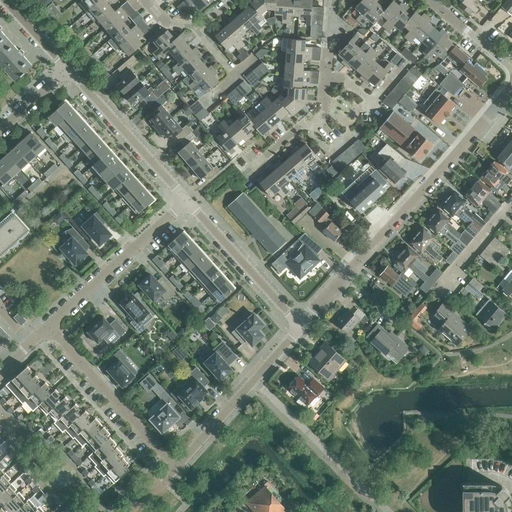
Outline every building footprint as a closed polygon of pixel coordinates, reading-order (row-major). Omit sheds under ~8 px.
[(81,0),(85,5),(82,8),(86,12),(100,0),(81,0)] [(97,19),(111,7),(107,3),(110,0),(100,0),(86,12),(94,22),(97,19)] [(194,0),(185,0),(177,7),(181,12),(194,0)] [(197,6),(201,11),(213,0),(194,0),(181,12),(185,17),(197,6)] [(249,0),(248,1),(249,1),(261,15),(261,14),(267,9),(264,0),(249,0)] [(264,0),(267,9),(275,10),(275,0),(264,0)] [(282,23),(286,23),(288,0),(275,0),(275,10),(274,14),(283,15),(282,23)] [(291,24),(291,16),(299,16),(300,0),(288,0),(286,23),(291,24)] [(300,0),(299,16),(306,17),(306,25),(311,25),(311,19),(312,13),(312,7),(312,0),(300,0)] [(356,19),(360,22),(378,0),(361,0),(355,8),(361,13),(356,19)] [(386,10),(385,10),(380,6),(383,2),(380,0),(378,0),(360,22),(363,25),(368,19),(374,24),(382,15),(386,10)] [(472,4),(475,0),(459,0),(462,2),(459,6),(469,14),(472,10),(475,13),(478,9),(472,4)] [(511,0),(507,0),(501,7),(511,16),(511,15),(511,0)] [(105,28),(131,6),(127,1),(115,12),(111,7),(97,19),(105,28)] [(248,7),(243,12),(260,32),(263,29),(258,23),(264,18),(261,14),(261,15),(249,1),(245,4),(248,7)] [(382,26),(386,29),(405,6),(402,2),(399,5),(393,1),(385,10),(386,10),(382,15),(387,20),(382,26)] [(52,3),(45,9),(54,20),(61,13),(52,3)] [(113,37),(126,25),(123,21),(135,11),(131,6),(105,28),(113,37)] [(412,16),(411,16),(406,12),(409,9),(405,6),(386,29),(389,32),(394,26),(400,31),(404,26),(412,16)] [(251,29),(256,35),(260,32),(243,12),(237,17),(235,13),(231,17),(245,34),(251,29)] [(408,40),(427,17),(424,13),(421,17),(415,12),(411,16),(412,16),(404,26),(410,31),(404,37),(408,40)] [(224,28),(241,48),(245,45),(240,39),(245,34),(231,17),(227,20),(230,23),(224,28)] [(427,17),(408,40),(411,42),(416,36),(422,41),(434,28),(428,23),(431,20),(427,17)] [(349,24),(354,28),(358,23),(353,19),(349,24)] [(116,50),(121,46),(146,24),(142,20),(130,30),(126,25),(113,37),(108,41),(116,50)] [(129,56),(138,48),(143,44),(138,39),(150,29),(146,24),(121,46),(129,56)] [(0,48),(10,40),(0,30),(2,28),(0,25),(0,48)] [(249,56),(241,48),(224,28),(219,32),(216,29),(212,33),(227,50),(233,44),(238,50),(237,50),(240,54),(237,57),(242,62),(249,56)] [(434,28),(422,41),(428,46),(422,52),(426,55),(446,32),(442,29),(439,32),(434,28)] [(178,37),(178,36),(175,33),(172,36),(167,30),(153,42),(158,48),(152,53),(155,57),(160,53),(178,37)] [(446,32),(426,55),(429,58),(434,52),(443,60),(439,64),(455,46),(454,46),(451,50),(449,48),(452,44),(447,39),(449,36),(446,32)] [(183,33),(178,36),(178,37),(160,53),(163,56),(169,51),(174,57),(188,45),(183,39),(186,37),(183,33)] [(345,65),(360,49),(354,44),(359,37),(355,34),(350,40),(338,54),(344,59),(341,62),(345,65)] [(287,39),(286,51),(320,54),(321,48),(305,47),(305,40),(287,39)] [(10,40),(0,48),(0,63),(1,64),(7,71),(15,80),(21,75),(25,72),(32,65),(22,54),(24,53),(21,49),(19,51),(10,40)] [(175,71),(198,51),(195,47),(192,50),(188,45),(174,57),(179,62),(173,68),(175,71)] [(487,73),(475,63),(472,67),(465,60),(468,57),(455,46),(439,64),(444,68),(451,59),(461,68),(459,70),(478,87),(486,78),(484,76),(487,73)] [(55,57),(59,54),(52,47),(48,50),(55,57)] [(357,70),(374,50),(371,47),(365,53),(360,49),(345,65),(349,69),(351,66),(357,70)] [(406,47),(402,51),(414,62),(418,58),(406,47)] [(259,59),(269,51),(269,50),(261,49),(255,54),(259,59)] [(363,81),(378,64),(372,59),(377,53),(374,50),(357,70),(362,75),(359,78),(363,81)] [(189,75),(203,63),(199,58),(202,55),(198,51),(175,71),(178,74),(184,69),(189,75)] [(285,63),(303,65),(304,59),(320,60),(320,54),(286,51),(285,63)] [(390,61),(395,65),(402,56),(397,52),(390,61)] [(117,85),(124,94),(140,81),(130,69),(139,62),(133,55),(117,69),(122,75),(120,77),(123,80),(117,85)] [(163,60),(157,63),(167,79),(172,75),(163,60)] [(191,89),(214,69),(211,66),(208,68),(203,63),(189,75),(185,78),(190,84),(188,86),(191,89)] [(270,72),(262,63),(258,67),(265,76),(270,72)] [(285,63),(284,75),(318,78),(319,72),(303,71),(303,65),(285,63)] [(387,72),(393,66),(389,63),(384,69),(378,64),(363,81),(367,84),(370,81),(376,86),(387,72)] [(409,71),(418,79),(422,74),(413,66),(409,71)] [(265,76),(258,67),(254,70),(261,79),(265,76)] [(214,69),(191,89),(194,93),(200,87),(205,94),(219,82),(214,76),(217,73),(214,69)] [(261,79),(254,70),(249,74),(257,83),(261,79)] [(409,71),(405,75),(414,83),(418,79),(409,71)] [(452,95),(462,83),(449,72),(439,84),(452,95)] [(257,83),(249,74),(245,78),(253,87),(257,83)] [(283,88),(288,88),(302,89),(302,88),(302,83),(318,84),(318,78),(284,75),(283,88)] [(411,87),(414,83),(405,75),(401,80),(411,87)] [(401,80),(398,84),(407,92),(411,87),(401,80)] [(124,94),(132,103),(138,98),(141,101),(143,99),(148,106),(149,105),(162,94),(164,92),(162,89),(159,85),(150,93),(140,81),(124,94)] [(244,81),(239,85),(247,94),(252,90),(244,81)] [(398,84),(394,88),(403,96),(404,94),(407,92),(398,84)] [(247,94),(239,85),(235,89),(243,98),(247,94)] [(288,88),(287,96),(305,105),(306,89),(302,88),(302,89),(288,88)] [(394,88),(390,93),(399,100),(403,96),(394,88)] [(243,98),(235,89),(231,92),(239,101),(243,98)] [(447,114),(455,105),(436,89),(428,99),(447,114)] [(239,101),(231,92),(226,96),(234,105),(239,101)] [(390,93),(387,97),(396,105),(398,102),(399,100),(390,93)] [(167,100),(162,94),(149,105),(154,111),(152,113),(154,116),(149,121),(157,130),(172,117),(162,105),(167,100)] [(410,112),(417,105),(404,94),(403,96),(399,100),(398,102),(410,112)] [(289,118),(292,115),(293,115),(281,101),(278,97),(272,103),(267,96),(264,99),(281,120),(286,115),(289,118)] [(292,116),(305,105),(287,96),(281,101),(293,115),(292,115),(292,116)] [(383,101),(390,107),(392,109),(396,105),(387,97),(383,101)] [(265,108),(260,113),(274,131),(278,127),(275,124),(281,120),(264,99),(260,102),(265,108)] [(439,124),(447,114),(428,99),(424,103),(427,106),(423,111),(439,124)] [(49,117),(57,125),(73,110),(70,107),(71,106),(65,100),(58,106),(60,107),(49,117)] [(188,108),(192,112),(201,105),(198,100),(188,108)] [(192,112),(196,117),(205,109),(201,105),(192,112)] [(251,132),(255,128),(256,127),(245,115),(246,115),(244,113),(239,107),(236,110),(241,116),(235,121),(249,138),(253,135),(251,132)] [(192,121),(196,117),(189,108),(185,111),(188,114),(187,115),(192,121)] [(205,109),(196,117),(200,121),(209,113),(205,109)] [(57,125),(64,133),(81,118),(77,113),(76,114),(73,110),(57,125)] [(401,145),(406,148),(406,149),(420,161),(433,145),(393,111),(380,128),(401,145)] [(256,127),(255,128),(262,136),(268,131),(270,134),(274,131),(260,113),(254,118),(249,112),(246,115),(245,115),(256,127)] [(180,142),(183,140),(192,132),(193,131),(187,124),(182,129),(172,117),(157,130),(164,139),(170,134),(173,137),(175,135),(180,142)] [(85,122),(81,118),(64,133),(71,141),(88,126),(84,123),(85,122)] [(224,120),(221,123),(238,143),(243,139),(246,142),(249,138),(235,121),(229,126),(224,120)] [(217,126),(222,132),(216,137),(215,135),(212,137),(224,151),(226,149),(231,154),(235,151),(232,148),(238,143),(221,123),(217,126)] [(74,139),(81,147),(96,134),(92,129),(91,130),(88,126),(71,141),(71,142),(74,139)] [(41,129),(37,133),(42,138),(46,135),(41,129)] [(192,132),(183,140),(187,144),(177,152),(185,161),(198,150),(191,141),(196,137),(192,132)] [(28,137),(27,136),(23,140),(36,154),(45,147),(32,133),(28,137)] [(81,147),(88,155),(102,142),(99,139),(100,138),(96,134),(81,147)] [(45,141),(50,146),(53,143),(49,138),(45,141)] [(212,138),(209,141),(214,147),(217,144),(212,138)] [(376,149),(381,142),(375,138),(370,145),(376,149)] [(358,139),(354,143),(362,152),(366,148),(358,139)] [(19,145),(15,148),(28,162),(36,154),(23,140),(18,144),(19,145)] [(511,140),(497,158),(498,158),(496,160),(497,161),(509,172),(511,174),(511,140)] [(105,146),(102,142),(88,155),(95,163),(93,165),(110,150),(106,145),(105,146)] [(53,143),(50,146),(55,152),(58,148),(53,143)] [(350,147),(357,156),(362,152),(354,143),(350,147)] [(399,178),(400,179),(407,172),(398,164),(404,158),(387,143),(378,153),(387,161),(380,169),(394,182),(399,178)] [(297,145),(294,149),(308,166),(314,161),(319,167),(323,164),(319,159),(324,155),(315,145),(311,149),(306,144),(300,148),(297,145)] [(350,147),(345,150),(353,160),(357,156),(350,147)] [(12,151),(11,150),(7,154),(20,169),(28,162),(15,148),(12,151)] [(292,155),(287,159),(304,179),(308,177),(302,171),(308,166),(294,149),(290,152),(292,155)] [(93,165),(100,173),(117,158),(113,155),(114,154),(110,150),(93,165)] [(206,159),(198,150),(185,161),(189,165),(187,167),(191,172),(206,159)] [(345,150),(341,154),(349,163),(353,160),(345,150)] [(59,157),(64,162),(68,159),(63,153),(59,157)] [(3,159),(0,162),(0,163),(12,176),(20,169),(7,154),(2,158),(3,159)] [(341,154),(337,158),(345,167),(349,163),(341,154)] [(117,158),(100,173),(107,181),(125,166),(121,161),(120,162),(117,158)] [(332,162),(340,171),(345,167),(337,158),(332,162)] [(68,159),(64,162),(69,168),(73,164),(68,159)] [(216,166),(213,168),(206,159),(191,172),(194,176),(197,175),(201,179),(204,176),(208,180),(220,171),(216,166)] [(287,159),(282,164),(279,161),(275,164),(290,181),(296,176),(301,182),(304,179),(287,159)] [(493,162),(491,165),(489,165),(487,168),(488,169),(487,169),(506,185),(511,178),(506,173),(506,172),(493,162)] [(12,176),(0,163),(0,179),(4,184),(12,176)] [(55,163),(49,169),(52,172),(58,167),(55,163)] [(274,170),(269,175),(286,195),(289,192),(284,186),(290,181),(275,164),(272,167),(274,170)] [(129,170),(125,166),(107,181),(114,189),(131,175),(128,171),(129,170)] [(43,174),(47,177),(52,172),(49,169),(43,174)] [(73,173),(78,178),(82,175),(77,169),(73,173)] [(483,172),(484,174),(481,177),(492,186),(491,188),(496,193),(501,187),(506,191),(509,188),(506,185),(487,169),(486,170),(485,170),(483,172)] [(82,175),(78,178),(84,184),(87,180),(82,175)] [(114,189),(122,197),(139,182),(135,177),(134,178),(131,175),(114,189)] [(286,195),(269,175),(264,180),(261,176),(257,180),(271,197),(277,192),(283,198),(286,195)] [(39,178),(33,183),(36,187),(42,182),(39,178)] [(376,199),(385,191),(374,179),(367,185),(363,181),(345,197),(351,204),(352,202),(361,212),(372,202),(370,200),(374,197),(376,199)] [(478,180),(475,183),(474,183),(472,186),(472,187),(471,188),(497,209),(501,204),(492,196),(490,198),(487,195),(490,190),(478,180)] [(122,197),(129,205),(145,191),(142,187),(143,186),(139,182),(122,197)] [(27,188),(31,192),(36,187),(33,183),(27,188)] [(92,185),(88,189),(93,194),(97,191),(92,185)] [(497,209),(471,188),(470,188),(468,190),(468,192),(465,195),(477,206),(481,201),(489,208),(487,209),(493,214),(497,209)] [(23,199),(28,194),(25,190),(13,201),(16,205),(23,199)] [(102,197),(97,191),(93,194),(98,200),(102,197)] [(149,194),(145,191),(129,205),(137,214),(147,204),(149,206),(155,200),(150,193),(149,194)] [(449,195),(447,198),(472,220),(481,228),(486,223),(475,213),(473,215),(466,208),(466,209),(461,205),(465,201),(454,191),(451,195),(449,195)] [(255,240),(257,238),(271,254),(286,241),(242,193),(228,206),(253,234),(251,235),(253,237),(255,240)] [(299,208),(307,202),(303,196),(295,202),(299,208)] [(455,213),(468,225),(457,238),(466,246),(473,237),(481,228),(472,220),(447,198),(446,198),(442,202),(444,203),(441,207),(452,216),(455,213)] [(102,205),(107,210),(111,207),(106,201),(102,205)] [(322,225),(324,223),(327,226),(323,231),(334,241),(342,232),(331,222),(326,218),(329,215),(317,203),(310,210),(308,212),(322,225)] [(304,216),(310,210),(306,205),(299,210),(304,216)] [(116,213),(111,207),(107,210),(113,216),(116,213)] [(292,221),(302,213),(297,208),(288,216),(292,221)] [(434,213),(431,216),(447,230),(457,238),(460,234),(447,222),(449,219),(439,209),(435,213),(434,213)] [(58,222),(65,217),(60,211),(52,219),(55,222),(58,222)] [(102,242),(103,243),(106,243),(108,240),(109,238),(108,237),(111,234),(102,225),(107,221),(98,211),(93,216),(83,226),(100,244),(102,242)] [(0,251),(2,250),(5,250),(8,247),(9,248),(10,247),(9,246),(13,243),(13,240),(17,237),(19,239),(20,238),(17,236),(21,232),(24,233),(28,229),(29,230),(30,229),(15,213),(0,226),(0,251)] [(118,215),(115,218),(120,224),(124,221),(118,215)] [(466,246),(457,238),(447,230),(431,216),(429,219),(429,221),(425,225),(436,234),(440,230),(454,243),(449,248),(453,251),(458,255),(466,246)] [(437,248),(430,241),(434,237),(423,227),(420,231),(418,231),(416,234),(434,251),(437,248)] [(68,260),(71,259),(75,264),(76,263),(78,264),(83,259),(82,258),(86,254),(84,250),(89,246),(73,228),(65,231),(69,241),(61,248),(65,253),(68,260)] [(166,247),(174,255),(190,240),(187,236),(188,236),(184,231),(166,247)] [(305,246),(287,263),(300,277),(318,261),(317,259),(319,257),(317,254),(322,249),(304,233),(298,239),(305,246)] [(442,257),(434,251),(416,234),(413,237),(413,239),(410,243),(421,252),(424,249),(438,261),(442,257)] [(504,256),(509,249),(494,237),(489,243),(504,256)] [(194,244),(190,240),(174,255),(181,263),(199,247),(195,243),(194,244)] [(401,253),(416,267),(416,266),(424,273),(427,269),(415,259),(418,255),(407,246),(404,249),(403,249),(401,251),(401,253)] [(203,252),(199,247),(181,263),(188,271),(205,256),(202,252),(203,252)] [(494,267),(499,261),(484,249),(479,255),(494,267)] [(450,264),(458,255),(453,251),(445,261),(450,264)] [(425,282),(429,278),(423,273),(424,273),(416,266),(416,267),(401,253),(400,254),(399,254),(397,256),(397,257),(394,261),(397,263),(394,266),(401,272),(405,275),(407,272),(410,269),(425,282)] [(205,256),(188,271),(196,279),(213,263),(209,259),(208,260),(205,256)] [(155,263),(160,268),(163,265),(158,259),(155,263)] [(217,268),(213,263),(196,279),(203,287),(219,272),(216,269),(217,268)] [(168,270),(163,265),(160,268),(165,274),(168,270)] [(394,287),(401,292),(406,296),(416,284),(405,275),(401,272),(399,275),(387,266),(380,275),(392,285),(394,282),(396,284),(394,287)] [(435,283),(443,274),(437,269),(429,278),(435,283)] [(223,276),(219,272),(203,287),(210,295),(228,279),(224,275),(223,276)] [(160,294),(165,300),(175,291),(166,281),(161,286),(150,274),(149,276),(148,274),(143,278),(144,280),(139,284),(154,300),(160,294)] [(169,278),(174,284),(178,281),(173,275),(169,278)] [(511,277),(508,283),(503,279),(499,284),(503,288),(502,290),(511,297),(511,277)] [(435,283),(429,278),(425,282),(420,288),(426,293),(435,283)] [(218,304),(234,289),(231,285),(232,284),(228,279),(210,295),(218,304)] [(174,284),(179,290),(183,286),(178,281),(174,284)] [(478,299),(483,294),(469,282),(464,288),(478,299)] [(183,294),(189,300),(192,297),(187,291),(183,294)] [(121,303),(121,304),(134,319),(130,322),(139,333),(145,328),(139,321),(148,313),(149,312),(148,312),(132,294),(133,294),(132,293),(131,294),(132,294),(121,303)] [(197,302),(192,297),(189,300),(194,306),(197,302)] [(494,330),(507,315),(489,299),(476,315),(494,330)] [(422,323),(417,318),(428,308),(423,303),(406,319),(416,329),(422,323)] [(200,305),(196,308),(201,314),(205,310),(200,305)] [(453,313),(448,308),(446,310),(441,306),(433,315),(443,324),(438,330),(456,345),(469,330),(451,315),(453,313)] [(359,320),(353,314),(348,310),(336,323),(347,333),(359,320)] [(222,318),(216,311),(209,317),(216,324),(222,318)] [(13,317),(21,326),(26,321),(19,312),(13,317)] [(247,340),(252,345),(262,336),(257,330),(263,324),(254,314),(238,328),(237,327),(232,332),(242,344),(247,340)] [(360,321),(364,325),(369,319),(365,316),(360,321)] [(88,331),(87,331),(87,332),(88,332),(88,333),(86,334),(91,339),(92,338),(97,343),(98,344),(99,343),(98,343),(104,338),(108,334),(113,329),(120,336),(126,331),(115,319),(110,324),(104,317),(103,317),(97,322),(93,326),(88,331)] [(203,323),(209,330),(215,325),(208,317),(203,323)] [(367,337),(381,350),(382,349),(387,353),(388,352),(398,360),(409,348),(395,336),(393,338),(378,324),(367,337)] [(0,344),(9,336),(0,326),(0,344)] [(177,333),(183,340),(189,334),(183,327),(177,333)] [(317,352),(337,370),(346,360),(325,342),(317,352)] [(218,379),(220,380),(232,370),(228,365),(236,357),(225,344),(216,352),(204,362),(213,373),(212,374),(217,380),(218,379)] [(351,350),(345,345),(341,350),(346,355),(351,350)] [(119,350),(109,360),(113,364),(107,369),(107,370),(113,376),(112,376),(113,377),(116,379),(116,380),(116,381),(117,380),(122,386),(122,387),(123,386),(124,385),(125,387),(132,381),(130,380),(134,376),(134,377),(134,376),(134,375),(123,363),(127,359),(119,350)] [(328,380),(337,370),(317,352),(308,362),(328,380)] [(6,385),(14,394),(35,375),(33,377),(30,373),(32,371),(27,366),(6,385)] [(201,397),(207,391),(203,387),(209,382),(196,367),(188,375),(193,380),(189,384),(189,386),(179,395),(191,409),(198,402),(201,399),(201,400),(202,399),(203,398),(201,397)] [(35,375),(14,394),(22,403),(45,382),(41,386),(38,382),(40,380),(35,375)] [(148,392),(157,384),(149,375),(140,383),(148,392)] [(308,384),(298,376),(287,388),(289,390),(289,391),(290,393),(291,394),(293,393),(306,405),(316,394),(317,395),(323,388),(313,378),(308,384)] [(45,382),(22,403),(23,404),(25,402),(32,410),(55,390),(55,389),(51,393),(48,389),(50,388),(45,382)] [(38,406),(46,414),(65,397),(65,396),(61,400),(58,396),(60,395),(55,390),(32,410),(33,411),(38,406)] [(160,397),(167,405),(151,419),(154,423),(153,424),(158,430),(159,428),(162,432),(169,425),(171,427),(171,426),(170,425),(173,422),(174,424),(175,423),(173,422),(179,417),(171,408),(175,404),(165,393),(160,397)] [(48,413),(56,421),(75,404),(75,403),(71,407),(68,404),(70,402),(65,397),(46,414),(46,415),(48,413)] [(62,432),(66,429),(85,411),(81,414),(78,411),(80,409),(75,404),(56,421),(54,423),(62,432)] [(73,438),(76,436),(95,418),(91,421),(88,418),(90,416),(85,411),(66,429),(62,432),(65,430),(73,438)] [(310,416),(315,420),(319,416),(314,412),(310,416)] [(76,436),(78,434),(86,443),(103,427),(101,428),(98,425),(100,423),(95,418),(76,436)] [(92,453),(110,437),(109,437),(106,434),(108,432),(103,427),(86,443),(94,451),(92,453)] [(110,437),(92,453),(89,456),(96,465),(95,466),(95,467),(116,448),(116,447),(115,448),(112,444),(114,442),(110,437)] [(121,453),(116,448),(95,467),(103,476),(123,458),(122,458),(119,455),(121,453)] [(125,465),(127,463),(123,458),(103,476),(106,474),(114,483),(129,469),(125,465)] [(0,493),(11,483),(8,481),(10,479),(5,473),(0,476),(0,493)] [(511,497),(510,495),(510,494),(509,493),(507,491),(506,490),(505,489),(504,487),(502,486),(500,485),(498,484),(497,484),(495,483),(492,482),(489,482),(468,483),(462,483),(463,483),(463,511),(511,511),(511,499),(511,497)] [(2,507),(3,507),(19,492),(17,494),(14,491),(16,490),(11,483),(0,493),(0,502),(1,501),(4,505),(2,507)] [(284,511),(287,510),(265,486),(246,502),(254,511),(284,511)] [(7,511),(9,510),(10,511),(15,511),(29,500),(28,499),(25,503),(22,500),(24,498),(19,492),(3,507),(7,511)] [(32,511),(39,507),(38,506),(35,510),(32,507),(34,506),(29,500),(15,511),(32,511)]
